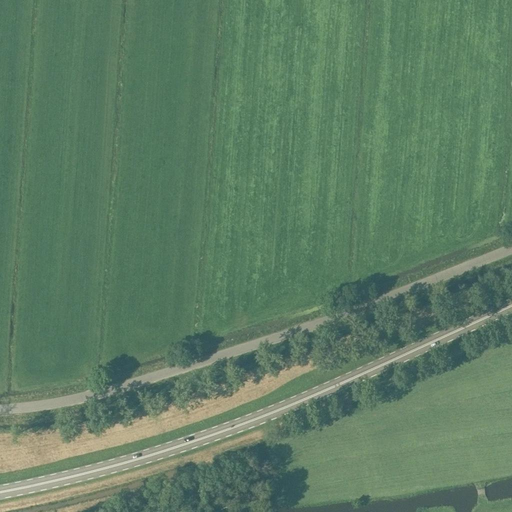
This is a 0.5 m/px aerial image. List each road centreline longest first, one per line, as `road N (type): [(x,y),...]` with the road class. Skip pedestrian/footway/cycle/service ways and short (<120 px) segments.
road 1 (primary): [(511,305),(209,436),(0,492)]
road 2 (unclassified): [(0,410),(145,380),(327,322),(511,247)]
road 3 (track): [(368,424),(425,474),(492,466)]
